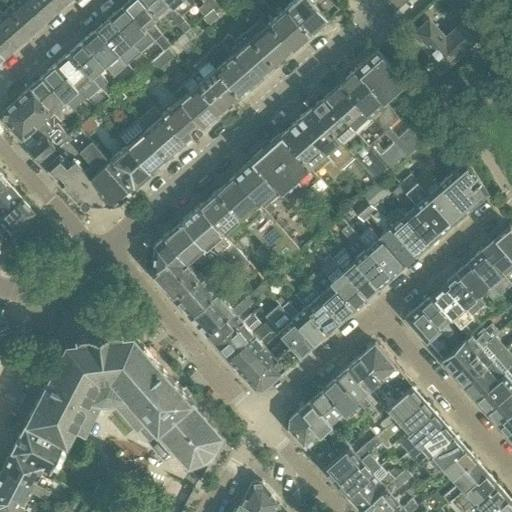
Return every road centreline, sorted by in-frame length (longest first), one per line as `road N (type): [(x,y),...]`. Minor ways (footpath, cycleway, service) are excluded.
road 1 (residential): [(97,254),(371,17)]
road 2 (residential): [(260,422),(118,262),(97,254)]
road 3 (residential): [(511,470),(375,316)]
road 4 (residential): [(375,316),(494,208)]
road 5 (residential): [(260,422),(375,316)]
road 6 (residential): [(97,254),(0,143)]
road 7 (residential): [(0,84),(96,0)]
